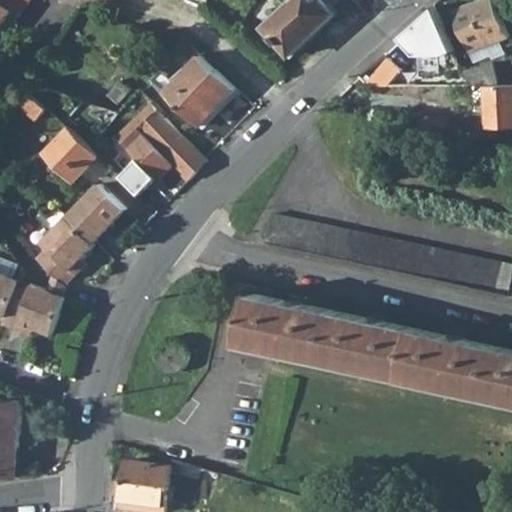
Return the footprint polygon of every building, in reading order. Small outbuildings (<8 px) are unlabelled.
[(0,0),(0,22),(11,8),(19,14),(30,0),(0,0)] [(281,0),(288,7),(266,28),(292,55),(336,12),(328,4),(324,0),(281,0)] [(471,52),(511,36),(495,0),(480,0),(454,11),(471,52)] [(454,50),(436,7),(402,37),(417,54),(444,54),(454,50)] [(200,55),(166,93),(200,126),(235,89),(200,55)] [(468,85),(476,85),(487,85),(497,86),(491,60),(463,71),(468,85)] [(368,86),(390,86),(404,72),(392,61),(368,86)] [(487,85),(487,128),(511,128),(511,86),(497,86),(487,85)] [(23,104),(39,116),(48,104),(40,96),(32,92),(23,104)] [(188,180),(208,160),(152,104),(117,136),(158,179),(173,165),(188,180)] [(75,181),(101,154),(71,125),(44,152),(75,181)] [(509,297),(511,283),(511,267),(273,214),(266,241),(509,297)] [(71,220),(42,248),(47,253),(38,263),(55,280),(50,293),(34,288),(31,294),(19,290),(22,283),(17,281),(0,274),(0,318),(7,321),(4,329),(17,333),(20,325),(37,332),(55,339),(69,303),(66,301),(69,292),(79,283),(72,275),(84,263),(100,248),(71,220)] [(0,274),(17,281),(22,268),(0,260),(0,274)] [(84,263),(72,275),(79,283),(91,271),(84,263)] [(511,349),(449,335),(254,292),(243,344),(400,379),(416,382),(511,403),(511,349)] [(37,332),(20,325),(17,333),(34,340),(37,332)] [(172,373),(175,373),(178,373),(180,372),(183,371),(186,368),(188,366),(190,363),(190,360),(190,357),(190,354),(189,351),(188,349),(186,346),(184,344),(180,342),(178,342),(175,341),(172,341),(168,343),(165,344),(163,346),(160,350),(159,353),(159,359),(161,365),(162,367),(164,369),(167,371),(169,372),(172,373)] [(0,476),(16,478),(21,402),(0,399),(0,476)] [(170,485),(172,466),(130,461),(124,507),(164,511),(166,511),(169,500),(179,502),(181,488),(170,485)] [(217,487),(221,473),(184,463),(180,475),(199,481),(192,495),(208,504),(217,487)]
